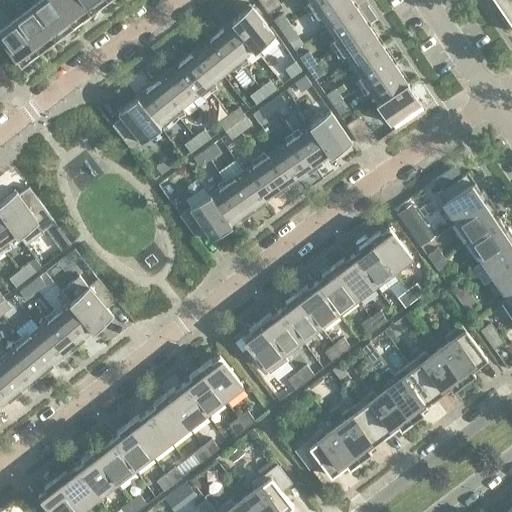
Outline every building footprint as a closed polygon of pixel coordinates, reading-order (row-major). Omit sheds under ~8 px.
[(73,25),(54,0),(39,0),(32,6),(56,38),(73,25)] [(90,12),(81,0),(54,0),(73,25),(90,12)] [(106,0),(81,0),(90,12),(106,0)] [(260,0),(267,11),(279,3),(276,0),(260,0)] [(306,0),(312,8),(324,0),(306,0)] [(324,0),(312,8),(325,27),(358,5),(357,4),(355,6),(351,0),(324,0)] [(511,14),(511,0),(501,0),(497,3),(507,18),(511,14)] [(230,18),(255,49),(273,34),(248,3),(247,4),(249,6),(232,20),(230,18)] [(358,5),(325,27),(337,46),(370,24),(370,23),(368,25),(356,7),(358,5)] [(56,38),(32,6),(14,19),(38,51),(56,38)] [(282,12),(273,19),(280,30),(289,23),(282,12)] [(255,49),(230,18),(229,18),(231,20),(216,32),(214,30),(214,31),(239,62),(255,49)] [(38,51),(14,19),(0,29),(0,37),(20,64),(38,51)] [(297,34),(289,23),(280,30),(288,41),(297,34)] [(371,24),(370,24),(337,46),(350,65),(383,43),(383,42),(381,44),(369,26),(371,24)] [(239,62),(214,31),(213,31),(215,33),(200,45),(198,43),(198,44),(223,75),(239,62)] [(384,43),(383,43),(350,65),(363,84),(396,61),(393,62),(381,45),(384,43)] [(223,75),(198,44),(197,44),(199,46),(184,58),(182,56),(207,88),(223,75)] [(308,50),(299,56),(307,67),(316,61),(308,50)] [(207,88),(182,56),(181,57),(183,59),(168,71),(166,69),(191,100),(207,88)] [(284,69),(290,77),(300,70),(294,61),(284,69)] [(323,72),(316,61),(307,67),(314,78),(323,72)] [(396,62),(396,61),(363,84),(376,103),(409,80),(408,80),(406,81),(394,63),(396,62)] [(191,100),(166,69),(165,70),(167,72),(152,84),(150,81),(150,82),(175,113),(191,100)] [(304,74),(294,82),(301,91),(311,83),(304,74)] [(268,80),(258,87),(265,96),(275,89),(268,80)] [(409,81),(409,80),(376,103),(389,122),(386,124),(387,124),(422,100),(422,99),(419,101),(407,82),(409,81)] [(175,113),(150,82),(149,82),(151,84),(136,96),(134,94),(134,95),(159,126),(175,113)] [(265,96),(258,87),(248,95),(255,104),(265,96)] [(334,87),(325,94),(333,104),(342,98),(334,87)] [(285,102),(279,94),(269,101),(275,110),(285,102)] [(159,126),(134,95),(133,95),(135,97),(118,111),(116,109),(115,110),(121,116),(112,124),(131,149),(159,126)] [(349,109),(342,98),(333,104),(340,115),(349,109)] [(275,110),(269,101),(258,109),(265,117),(275,110)] [(238,106),(228,114),(234,122),(245,115),(238,106)] [(329,110),(310,123),(333,156),(332,154),(349,142),(351,144),(352,143),(329,110)] [(234,122),(228,114),(218,121),(224,130),(234,122)] [(251,123),(245,115),(234,122),(241,131),(251,123)] [(357,115),(346,123),(359,143),(372,134),(372,133),(370,134),(357,115)] [(241,131),(234,122),(224,130),(231,138),(241,131)] [(333,156),(310,123),(293,135),(316,168),(315,165),(331,154),(332,157),(333,156)] [(202,129),(192,136),(199,145),(209,138),(202,129)] [(316,168),(293,135),(276,147),(299,180),(299,179),(298,177),(314,166),(315,168),(316,168)] [(199,145),(192,136),(182,144),(189,153),(199,145)] [(219,151),(213,142),(203,150),(209,159),(219,151)] [(299,180),(276,147),(259,158),(282,191),(283,191),(281,189),(297,178),(298,180),(299,180)] [(209,159),(203,150),(193,157),(199,166),(209,159)] [(166,157),(154,165),(160,173),(172,165),(166,157)] [(282,191),(259,158),(243,170),(265,203),(266,202),(264,200),(280,189),(282,192),(282,191)] [(187,162),(178,169),(182,175),(187,176),(193,171),(187,162)] [(437,178),(443,187),(436,192),(456,221),(489,198),(481,187),(479,188),(467,170),(461,175),(455,166),(437,178)] [(265,203),(243,170),(226,182),(249,214),(248,212),(263,201),(265,203)] [(249,214),(226,182),(209,193),(232,226),(231,224),(247,213),(248,215),(249,214)] [(0,208),(18,234),(25,244),(43,231),(36,221),(48,212),(33,192),(23,200),(14,188),(13,189),(15,191),(0,201),(0,208)] [(232,226),(209,193),(180,214),(197,237),(206,231),(212,240),(213,239),(212,237),(230,224),(231,227),(232,226)] [(497,210),(489,198),(456,221),(469,240),(500,219),(495,211),(497,210)] [(410,205),(398,214),(408,228),(421,220),(410,205)] [(18,234),(0,208),(0,244),(1,246),(18,234)] [(505,226),(500,219),(469,240),(482,259),(511,238),(511,231),(507,225),(505,226)] [(54,221),(45,228),(61,250),(70,243),(54,221)] [(379,230),(368,238),(392,270),(411,256),(388,226),(381,232),(379,230)] [(392,270),(368,238),(357,246),(359,248),(351,253),(374,284),(392,270)] [(511,238),(482,259),(495,277),(511,265),(511,238)] [(427,254),(434,264),(444,256),(437,247),(427,254)] [(74,248),(67,253),(75,263),(82,258),(74,248)] [(374,284),(351,253),(344,259),(343,257),(332,265),(356,297),(374,284)] [(451,266),(444,256),(434,264),(441,274),(451,266)] [(28,262),(18,270),(25,278),(34,271),(28,262)] [(356,297),(332,265),(321,273),(322,275),(315,281),(338,311),(356,297)] [(511,265),(495,277),(507,296),(511,293),(511,265)] [(25,278),(18,270),(8,277),(15,286),(25,278)] [(45,284),(39,275),(29,283),(35,291),(45,284)] [(97,277),(70,300),(95,331),(96,331),(94,329),(111,315),(113,317),(113,316),(106,307),(114,299),(97,277)] [(338,311),(315,281),(308,286),(306,284),(295,293),(319,325),(338,311)] [(416,281),(406,288),(414,299),(423,291),(416,281)] [(35,291),(29,283),(19,290),(26,299),(35,291)] [(453,291),(460,301),(471,294),(464,284),(453,291)] [(414,299),(406,288),(397,295),(404,306),(414,299)] [(319,325),(295,293),(284,301),(286,303),(279,308),(301,338),(319,325)] [(477,303),(471,294),(460,301),(467,311),(477,303)] [(11,306),(4,298),(0,300),(0,313),(1,314),(11,306)] [(95,331),(70,300),(54,313),(79,344),(80,344),(78,342),(93,329),(95,331)] [(301,338),(279,308),(271,314),(270,312),(259,320),(283,352),(301,338)] [(379,309),(370,316),(377,326),(387,319),(379,309)] [(79,344),(54,313),(38,326),(64,357),(62,355),(77,342),(79,344)] [(377,326),(370,316),(360,323),(368,333),(377,326)] [(288,358),(283,352),(259,320),(248,328),(249,330),(241,336),(269,372),(288,358)] [(480,329),(487,338),(497,331),(490,321),(480,329)] [(448,340),(438,348),(463,381),(475,373),(470,367),(475,363),(477,365),(487,358),(461,323),(445,335),(448,340)] [(64,357),(38,326),(22,339),(48,370),(47,368),(61,355),(63,358),(64,357)] [(504,341),(497,331),(487,338),(493,348),(504,341)] [(343,336),(333,343),(341,353),(350,346),(343,336)] [(48,370),(22,339),(7,352),(32,383),(33,383),(31,381),(46,369),(47,371),(48,370)] [(369,340),(361,346),(367,354),(375,348),(369,340)] [(341,353),(333,343),(324,350),(331,360),(341,353)] [(463,381),(438,348),(428,356),(424,351),(408,362),(435,397),(444,390),(443,388),(448,384),(452,390),(463,381)] [(32,383),(7,352),(0,358),(0,376),(17,396),(15,394),(30,382),(32,384),(32,383)] [(210,358),(199,366),(223,398),(242,383),(219,354),(211,359),(210,358)] [(339,362),(332,368),(337,376),(345,370),(339,362)] [(435,397),(408,362),(393,374),(396,379),(386,387),(412,420),(423,412),(418,406),(423,402),(425,404),(435,397)] [(306,363),(297,370),(304,381),(314,374),(306,363)] [(223,398),(199,366),(188,374),(190,376),(182,382),(205,412),(223,398)] [(304,381),(297,370),(287,378),(295,388),(304,381)] [(17,396),(0,376),(0,408),(1,409),(0,407),(0,406),(14,395),(16,397),(17,396)] [(205,412),(182,382),(175,387),(174,385),(163,394),(187,425),(205,412)] [(412,420),(386,387),(376,394),(372,390),(357,401),(383,436),(392,429),(391,427),(396,423),(400,429),(412,420)] [(187,425),(163,394),(152,402),(153,404),(146,410),(169,439),(187,425)] [(383,436),(357,401),(341,413),(345,418),(334,426),(360,459),(371,451),(367,445),(372,441),(373,443),(383,436)] [(247,409),(238,416),(245,426),(255,419),(247,409)] [(169,439),(146,410),(139,415),(138,413),(127,422),(151,453),(169,439)] [(245,426),(238,416),(228,423),(236,433),(245,426)] [(151,453),(127,422),(116,430),(117,432),(110,438),(133,467),(151,453)] [(360,459),(334,426),(324,433),(321,429),(294,449),(309,468),(319,460),(330,475),(341,468),(339,466),(344,462),(348,468),(360,459)] [(211,437),(201,444),(209,454),(219,447),(211,437)] [(133,467),(110,438),(103,443),(102,441),(91,450),(115,481),(133,467)] [(209,454),(201,444),(192,451),(200,461),(209,454)] [(241,447),(230,456),(235,462),(246,454),(241,447)] [(115,481),(91,450),(80,458),(81,460),(74,465),(97,495),(115,481)] [(254,487),(244,495),(257,511),(279,511),(281,510),(282,511),(283,511),(293,505),(282,490),(292,481),(277,462),(251,483),(254,487)] [(97,495),(74,465),(67,471),(65,469),(55,477),(79,509),(97,495)] [(175,465),(165,472),(173,482),(183,475),(175,465)] [(173,482),(165,472),(156,479),(164,489),(173,482)] [(75,511),(79,509),(55,477),(44,486),(45,488),(37,494),(51,511),(75,511)] [(139,492),(129,500),(137,510),(146,503),(139,492)] [(173,492),(166,498),(173,507),(180,502),(173,492)] [(209,492),(204,495),(211,505),(216,501),(209,492)] [(257,511),(244,495),(234,503),(230,498),(215,510),(216,511),(257,511)] [(134,511),(137,510),(129,500),(120,507),(123,511),(134,511)]
